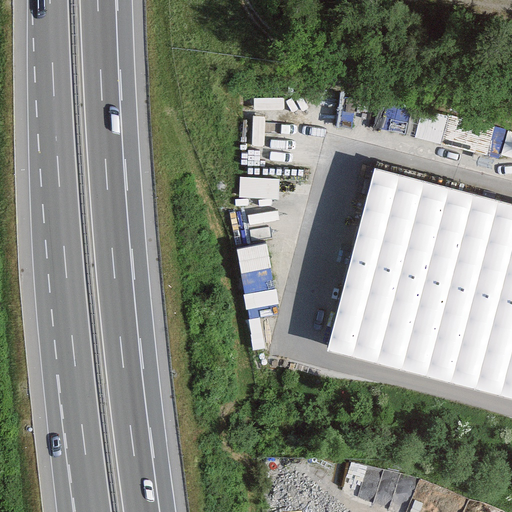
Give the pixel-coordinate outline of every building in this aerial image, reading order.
[(419,134),(445,137),(448,110),(422,108),(419,134)] [(485,142),(487,125),(465,123),(463,140),(485,142)] [(511,205),(376,170),(327,352),(511,401),(511,205)] [(281,173),(242,172),(241,193),(280,194),(281,173)] [(264,242),(238,249),(249,290),(275,283),(264,242)]
